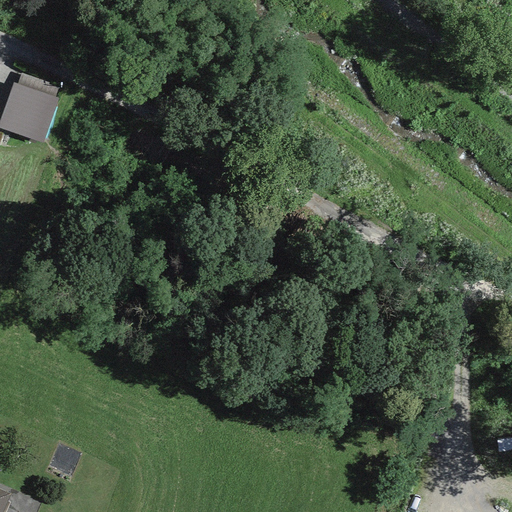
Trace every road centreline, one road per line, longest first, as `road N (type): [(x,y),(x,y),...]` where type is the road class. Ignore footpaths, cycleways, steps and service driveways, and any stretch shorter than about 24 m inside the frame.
road 1 (track): [(79,79),(511,300)]
road 2 (track): [(460,278),(456,425),(461,473),(482,511)]
